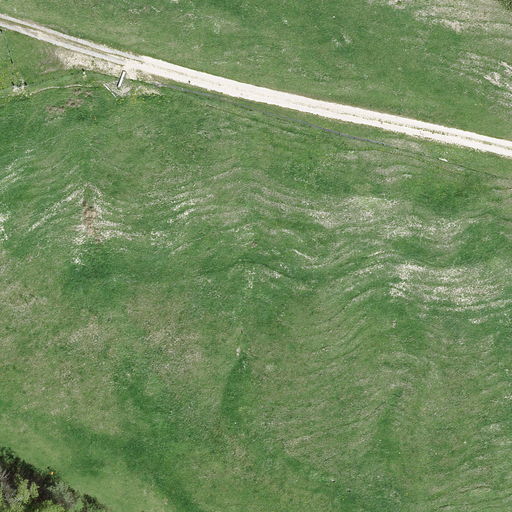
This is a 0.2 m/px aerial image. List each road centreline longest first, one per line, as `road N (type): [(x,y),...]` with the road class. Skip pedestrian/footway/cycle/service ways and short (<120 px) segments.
road 1 (track): [(511,151),(135,67)]
road 2 (track): [(135,67),(0,24)]
